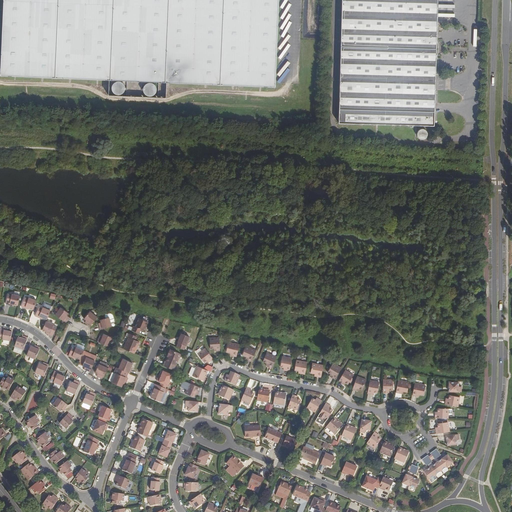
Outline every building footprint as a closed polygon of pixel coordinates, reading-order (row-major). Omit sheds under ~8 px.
[(3,0),(1,77),(110,81),(109,96),(167,98),(167,83),(276,87),(279,0),(3,0)] [(437,0),(342,0),(339,124),(434,126),(437,0)] [(427,136),(428,134),(427,133),(427,132),(426,131),(425,130),(424,129),(423,129),(421,129),(420,129),(419,130),(418,131),(417,132),(417,134),(417,135),(417,136),(418,137),(419,138),(420,139),(421,140),(423,140),(424,139),(425,139),(426,138),(427,137),(427,136)] [(6,304),(10,305),(10,303),(13,304),(18,305),(20,296),(12,294),(12,295),(8,294),(6,304)] [(26,307),(29,308),(33,310),(37,301),(29,298),(28,299),(25,298),(21,307),(25,308),(26,307)] [(39,318),(39,316),(47,319),(50,311),(43,307),(42,308),(39,307),(35,316),(39,318)] [(55,315),(66,323),(68,320),(66,318),(67,316),(69,313),(61,307),(55,315)] [(84,322),(90,327),(97,317),(90,311),(84,319),(86,320),(84,322)] [(114,320),(113,316),(112,314),(111,314),(110,313),(105,315),(106,318),(109,317),(111,322),(114,321),(114,320)] [(98,324),(100,330),(112,326),(111,322),(109,317),(106,318),(100,320),(101,323),(98,324)] [(148,322),(139,318),(135,327),(134,326),(132,331),(139,334),(141,329),(144,331),(148,322)] [(49,335),(53,336),(57,327),(53,326),(54,325),(46,321),(42,330),(46,332),(50,333),(49,335)] [(12,332),(8,331),(4,331),(4,329),(0,329),(0,330),(0,338),(2,339),(2,340),(10,342),(12,332)] [(186,346),(190,337),(181,333),(177,342),(178,342),(176,347),(184,350),(186,346)] [(100,336),(97,342),(102,344),(108,346),(112,338),(104,334),(103,337),(100,336)] [(134,353),(139,342),(135,340),(137,337),(129,334),(128,337),(129,338),(124,349),(134,353)] [(23,350),(28,338),(24,337),(23,339),(21,338),(18,337),(15,347),(23,350)] [(220,351),(219,337),(210,338),(210,349),(214,349),(216,348),(216,351),(220,351)] [(239,345),(228,342),(226,352),(230,353),(233,353),(232,356),(236,357),(239,345)] [(27,356),(35,360),(40,348),(37,346),(36,348),(34,348),(31,346),(27,356)] [(251,362),(256,351),(246,346),(242,355),(246,357),(248,358),(248,360),(251,362)] [(68,356),(72,358),(73,356),(76,358),(80,359),(84,351),(76,347),(76,348),(72,347),(68,356)] [(213,359),(205,348),(197,354),(204,363),(207,361),(208,359),(210,361),(213,359)] [(175,365),(180,353),(169,349),(167,354),(168,354),(167,356),(165,361),(164,360),(162,365),(173,370),(175,365)] [(268,367),(272,368),(277,356),(268,352),(264,362),(267,363),(269,364),(268,367)] [(84,369),(90,372),(95,361),(86,357),(82,366),(85,367),(84,369)] [(292,358),(282,357),(280,367),(284,368),(286,368),(285,370),(289,371),(292,358)] [(127,372),(130,373),(131,369),(130,369),(133,363),(123,359),(119,368),(127,372)] [(305,374),(307,362),(296,360),(295,370),(299,371),(301,371),(301,373),(305,374)] [(44,377),(49,365),(45,364),(44,366),(43,365),(39,363),(35,373),(44,377)] [(321,377),(323,365),(312,363),(310,373),(315,374),(317,374),(317,376),(321,377)] [(335,379),(341,368),(333,363),(327,372),(330,374),(332,375),(331,377),(335,379)] [(97,376),(103,379),(108,368),(99,364),(95,373),(98,374),(97,376)] [(208,371),(197,366),(192,376),(202,380),(205,374),(206,374),(208,371)] [(128,378),(125,377),(127,372),(119,368),(116,368),(114,372),(116,373),(112,383),(121,387),(123,383),(124,381),(126,382),(128,378)] [(353,375),(345,370),(338,381),(342,383),(343,381),(345,382),(348,384),(353,375)] [(54,383),(61,386),(65,377),(61,376),(58,374),(58,373),(54,371),(51,380),(54,382),(54,383)] [(161,383),(159,386),(165,388),(167,385),(168,385),(172,375),(163,371),(160,378),(158,377),(157,381),(161,383)] [(231,371),(229,375),(228,378),(226,377),(225,381),(236,385),(240,374),(233,371),(232,371),(231,371)] [(366,380),(357,376),(352,389),(356,390),(357,388),(359,389),(362,390),(366,380)] [(9,391),(14,380),(8,377),(6,380),(3,378),(0,383),(0,384),(3,386),(2,387),(5,389),(9,391)] [(393,380),(383,380),(383,393),(387,393),(387,390),(389,390),(393,390),(393,380)] [(75,384),(73,383),(70,382),(66,391),(75,395),(80,382),(77,381),(75,384)] [(379,382),(370,381),(367,393),(371,394),(372,392),(374,392),(377,393),(379,382)] [(409,383),(398,381),(396,392),(400,393),(400,391),(403,391),(407,392),(409,383)] [(458,382),(449,382),(449,388),(449,392),(461,392),(461,387),(458,386),(458,382)] [(200,388),(189,383),(185,393),(194,397),(196,393),(197,391),(199,391),(200,388)] [(415,383),(412,395),(416,396),(417,394),(419,394),(423,395),(425,385),(415,383)] [(160,401),(165,388),(159,386),(155,384),(154,388),(155,388),(151,397),(160,401)] [(234,390),(223,385),(221,389),(222,390),(219,396),(229,400),(234,390)] [(17,386),(10,397),(14,400),(15,398),(17,399),(20,401),(26,392),(17,386)] [(250,390),(246,388),(244,394),(241,400),(250,404),(254,394),(251,393),(249,392),(250,390)] [(263,389),(259,388),(257,400),(268,402),(270,392),(263,390),(263,389)] [(279,392),(275,392),(273,403),(284,405),(286,395),(279,393),(279,392)] [(91,407),(96,394),(93,393),(91,396),(89,395),(87,394),(83,403),(91,407)] [(292,395),(288,407),(297,410),(301,400),(298,399),(296,398),(296,396),(292,395)] [(460,397),(449,395),(448,399),(448,401),(446,400),(445,404),(458,407),(460,397)] [(65,410),(68,405),(58,398),(53,406),(60,411),(62,409),(64,411),(65,410)] [(315,413),(322,401),(318,399),(317,401),(315,400),(312,399),(307,408),(315,413)] [(199,402),(186,401),(185,406),(189,406),(188,410),(197,411),(199,402)] [(333,410),(330,409),(328,408),(329,405),(326,403),(319,415),(315,421),(323,425),(327,420),(333,410)] [(232,406),(220,404),(219,408),(219,414),(228,415),(228,411),(231,411),(232,406)] [(109,417),(111,410),(102,406),(97,416),(109,421),(111,418),(109,417)] [(448,409),(438,408),(437,412),(437,414),(435,414),(435,418),(448,418),(448,409)] [(71,416),(68,413),(60,423),(67,429),(73,422),(71,420),(69,418),(71,416)] [(28,425),(30,428),(30,427),(32,430),(39,426),(37,423),(39,421),(36,415),(26,422),(28,425)] [(337,420),(334,418),(326,427),(334,434),(341,426),(336,421),(337,420)] [(140,430),(138,434),(146,437),(152,423),(144,419),(139,430),(140,430)] [(366,420),(362,420),(360,432),(365,433),(365,430),(370,431),(371,422),(366,420)] [(93,431),(102,435),(104,430),(105,428),(107,429),(108,425),(97,421),(93,431)] [(436,430),(436,434),(439,433),(449,432),(448,422),(437,424),(438,427),(438,429),(436,430)] [(350,426),(346,424),(342,436),(352,440),(356,430),(350,427),(350,426)] [(261,436),(260,425),(245,426),(245,437),(261,436)] [(265,438),(278,443),(282,434),(269,428),(265,438)] [(163,443),(171,446),(172,442),(173,443),(176,435),(168,431),(163,443)] [(38,442),(40,445),(41,444),(43,447),(50,443),(48,440),(50,438),(45,432),(36,439),(38,442)] [(378,434),(374,432),(367,443),(375,449),(381,440),(378,438),(376,437),(378,434)] [(458,434),(446,436),(447,440),(447,445),(457,444),(456,440),(459,439),(458,434)] [(99,440),(98,440),(89,435),(87,440),(88,440),(83,452),(93,456),(96,449),(97,449),(99,445),(98,444),(99,440)] [(283,445),(294,450),(298,441),(286,436),(283,445)] [(76,437),(73,445),(77,447),(81,439),(76,437)] [(145,441),(136,437),(134,440),(133,443),(132,443),(130,448),(140,452),(145,441)] [(388,443),(384,441),(379,452),(390,457),(394,447),(387,444),(388,443)] [(171,446),(163,443),(158,454),(167,458),(170,450),(169,449),(171,446)] [(320,453),(304,447),(300,456),(304,457),(308,460),(308,461),(315,464),(320,453)] [(403,449),(399,447),(394,458),(404,463),(408,453),(402,450),(403,449)] [(51,458),(53,461),(55,464),(64,457),(60,451),(58,453),(56,450),(49,455),(52,458),(51,458)] [(26,456),(23,454),(21,451),(12,458),(16,463),(19,462),(21,465),(27,460),(25,457),(26,456)] [(197,462),(205,466),(210,454),(201,451),(198,459),(199,459),(197,462)] [(325,464),(333,467),(337,458),(325,453),(321,464),(325,466),(325,464)] [(237,473),(244,466),(242,464),(233,455),(226,463),(237,473)] [(441,459),(447,467),(453,462),(447,455),(441,459)] [(136,460),(127,456),(126,460),(122,470),(132,474),(135,467),(136,464),(135,463),(136,460)] [(164,462),(156,459),(152,471),(160,474),(163,466),(162,466),(164,462)] [(441,459),(436,463),(441,471),(447,467),(441,459)] [(72,466),(67,461),(58,468),(61,471),(63,474),(63,473),(65,476),(72,471),(70,468),(72,466)] [(357,467),(346,462),(341,473),(345,474),(346,472),(353,475),(357,467)] [(33,467),(30,463),(20,470),(28,481),(39,472),(36,469),(35,470),(33,467)] [(433,466),(430,468),(435,475),(441,471),(436,463),(433,466)] [(193,478),(198,467),(191,464),(189,467),(188,467),(185,475),(193,478)] [(435,475),(430,468),(424,472),(429,479),(435,475)] [(87,473),(81,469),(75,478),(77,480),(80,482),(81,482),(84,484),(88,477),(85,475),(87,473)] [(259,488),(263,478),(260,476),(259,477),(257,476),(253,474),(249,483),(259,488)] [(130,480),(118,475),(116,480),(118,480),(117,482),(116,485),(126,490),(130,480)] [(402,483),(409,486),(413,477),(406,475),(405,476),(402,483)] [(380,484),(382,479),(378,478),(377,481),(367,476),(363,486),(373,491),(375,487),(378,488),(379,488),(380,484)] [(380,484),(379,488),(382,489),(383,488),(386,489),(389,491),(393,482),(393,481),(383,477),(382,479),(380,484)] [(419,480),(413,477),(409,486),(416,489),(419,480)] [(160,478),(152,478),(150,490),(159,491),(160,482),(159,482),(160,478)] [(42,483),(40,480),(31,488),(35,493),(37,491),(39,494),(46,489),(43,486),(44,486),(42,483)] [(281,481),(277,491),(288,496),(292,487),(286,484),(286,483),(281,481)] [(198,483),(185,483),(184,487),(186,487),(186,488),(186,492),(197,492),(197,488),(198,488),(198,483)] [(304,489),(301,488),(297,486),(293,496),(304,501),(308,490),(304,488),(304,489)] [(123,501),(124,494),(113,493),(112,496),(112,500),(112,504),(120,505),(120,501),(123,501)] [(203,498),(200,494),(189,502),(191,505),(192,505),(193,506),(195,509),(204,502),(202,499),(203,498)] [(52,497),(49,495),(43,504),(51,510),(59,499),(55,496),(53,498),(52,497)] [(160,495),(147,497),(148,502),(149,502),(150,506),(161,504),(160,501),(160,499),(161,499),(160,495)] [(326,510),(322,508),(326,501),(322,499),(321,501),(318,499),(314,498),(311,507),(315,509),(313,511),(324,511),(325,511),(326,510)] [(341,511),(343,508),(329,502),(326,510),(325,511),(341,511)] [(213,505),(209,503),(204,511),(215,511),(218,508),(213,506),(213,505)]
